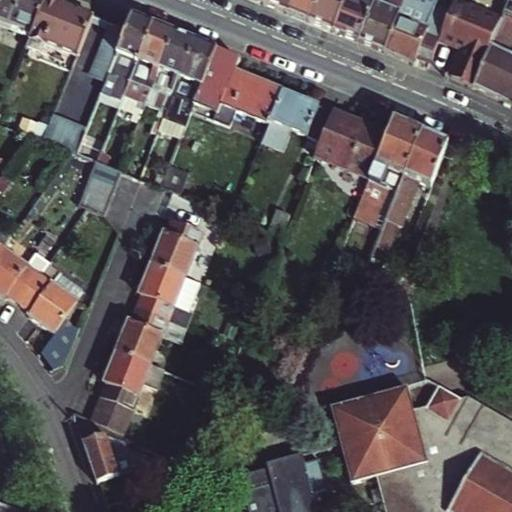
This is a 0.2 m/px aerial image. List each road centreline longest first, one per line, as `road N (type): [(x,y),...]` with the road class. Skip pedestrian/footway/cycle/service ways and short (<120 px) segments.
road 1 (tertiary): [(164,0),(511,143)]
road 2 (residential): [(82,511),(31,391),(0,353)]
